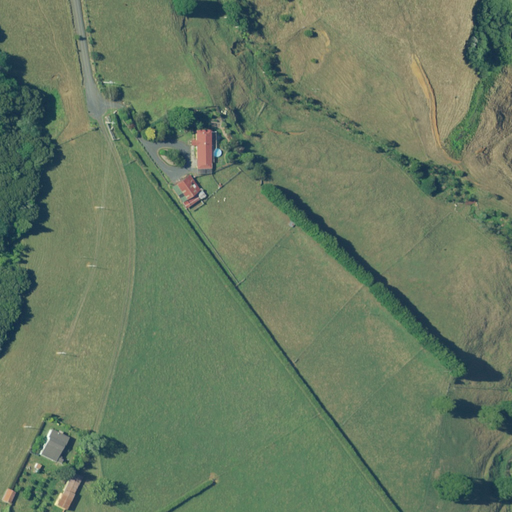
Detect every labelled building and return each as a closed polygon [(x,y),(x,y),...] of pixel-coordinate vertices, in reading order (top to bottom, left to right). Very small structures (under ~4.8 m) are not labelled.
[(207,130),(194,130),(194,140),(188,140),(188,146),(194,146),(195,169),(209,168),(208,145),(212,145),(212,131),(207,131),(207,130)] [(233,160),(235,160),(235,159),(236,159),(237,158),(237,157),(237,156),(237,155),(237,154),(236,153),(236,152),(235,152),(234,152),(234,151),(233,151),(232,151),(231,152),(230,152),(229,153),(228,154),(228,155),(228,156),(228,157),(229,158),(229,159),(230,159),(230,160),(231,160),(232,160),(233,160)] [(203,196),(200,191),(198,193),(196,190),(194,192),(184,177),(173,185),(188,206),(203,196)] [(39,454),(38,455),(53,462),(53,461),(59,464),(62,460),(59,459),(60,458),(57,456),(66,438),(50,430),(41,449),(41,448),(38,453),(39,454)] [(64,510),(80,478),(71,473),(62,489),(54,505),(64,510)] [(14,492),(6,489),(1,500),(9,504),(14,492)]
